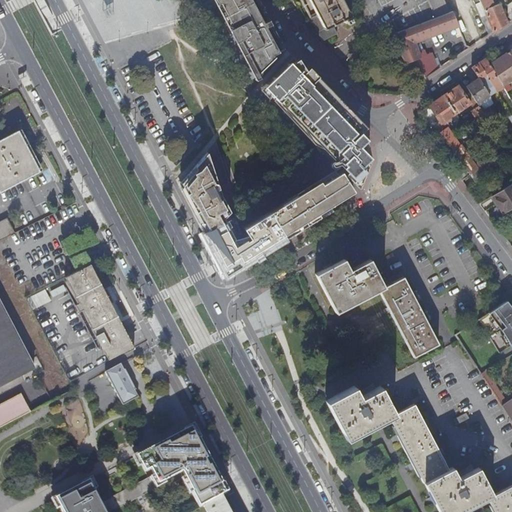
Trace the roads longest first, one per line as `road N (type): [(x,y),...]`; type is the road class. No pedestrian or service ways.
road 1 (primary): [(21,48),(266,511)]
road 2 (primary): [(211,301),(54,0)]
road 3 (residential): [(420,176),(211,301)]
road 4 (primary): [(320,511),(211,301)]
road 5 (residential): [(511,29),(369,121)]
road 6 (residential): [(369,121),(298,46),(273,0)]
road 7 (residential): [(511,267),(443,177),(420,176)]
